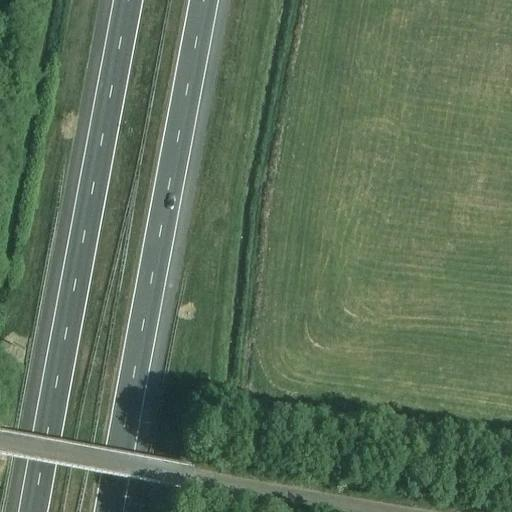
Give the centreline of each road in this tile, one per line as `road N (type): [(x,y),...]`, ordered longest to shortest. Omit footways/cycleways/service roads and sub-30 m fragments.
road 1 (motorway): [(127,0),(31,511)]
road 2 (motorway): [(110,511),(205,0)]
road 3 (unclassified): [(408,511),(0,443)]
